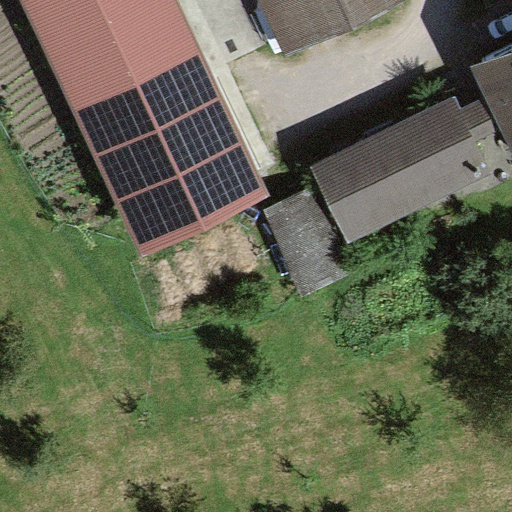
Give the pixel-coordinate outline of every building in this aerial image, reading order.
[(165,0),(27,0),(145,250),(258,197),(165,0)] [(267,0),(288,41),(372,0),(267,0)] [(511,53),(475,72),(489,98),(504,130),(511,146),(511,53)] [(448,101),(313,165),(349,239),(482,176),(468,147),(504,130),(489,98),(455,114),(448,101)] [(308,198),(274,214),(308,288),(341,272),(308,198)]
